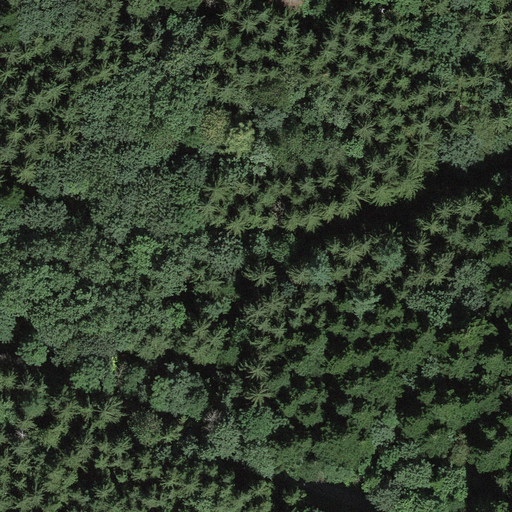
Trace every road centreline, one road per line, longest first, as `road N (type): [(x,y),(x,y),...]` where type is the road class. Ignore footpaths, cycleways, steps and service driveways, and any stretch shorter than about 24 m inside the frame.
road 1 (track): [(0,237),(232,246),(328,234),(511,169)]
road 2 (track): [(382,511),(236,443),(0,358)]
